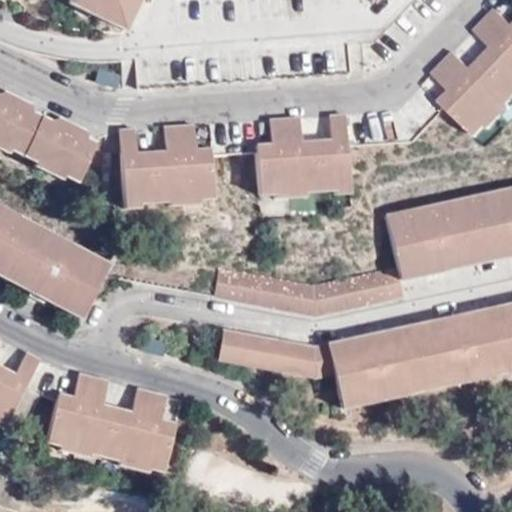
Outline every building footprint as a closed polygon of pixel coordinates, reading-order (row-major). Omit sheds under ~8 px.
[(118,34),(134,0),(62,0),(61,5),(118,34)] [(511,26),(506,32),(488,16),(467,38),(483,53),(465,73),(447,57),(425,81),(442,98),(432,110),(465,144),(477,133),(483,138),(505,115),(500,109),(511,96),(511,26)] [(0,156),(1,157),(4,151),(29,165),(27,170),(53,184),(56,179),(71,186),(91,148),(79,142),(77,132),(55,121),(44,125),(24,113),(24,106),(4,94),(0,95),(0,156)] [(294,120),(262,122),(262,149),(249,149),(251,203),(298,202),(298,195),(326,195),(326,201),(343,200),(341,116),(322,118),(321,146),(295,146),(294,120)] [(129,131),(112,132),(117,215),(132,215),(132,208),(161,206),(161,213),(194,210),(195,204),(208,204),(205,153),(189,153),(188,127),(155,129),(157,158),(129,158),(129,131)] [(511,254),(511,188),(380,213),(389,269),(305,285),(213,267),(206,297),(300,316),(394,300),(392,278),(511,254)] [(100,263),(0,208),(0,277),(70,317),(100,263)] [(511,370),(511,302),(303,346),(217,328),(211,359),(300,378),(325,375),(333,409),(511,370)] [(0,417),(32,359),(18,351),(8,371),(0,366),(0,417)] [(155,417),(160,396),(131,388),(124,409),(96,401),(102,381),(72,372),(66,393),(52,390),(39,439),(53,442),(51,448),(82,455),(83,450),(112,459),(111,464),(140,472),(141,466),(155,470),(169,421),(155,417)]
